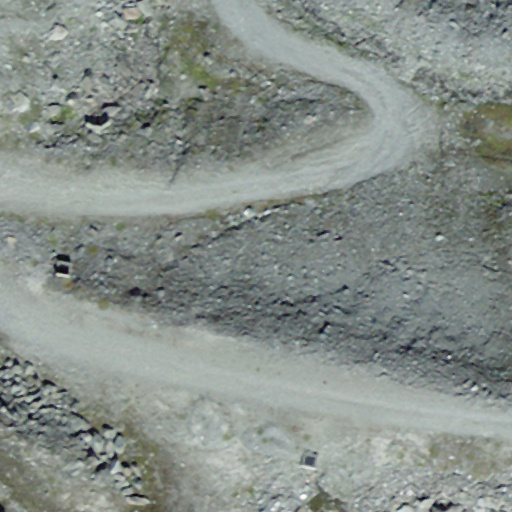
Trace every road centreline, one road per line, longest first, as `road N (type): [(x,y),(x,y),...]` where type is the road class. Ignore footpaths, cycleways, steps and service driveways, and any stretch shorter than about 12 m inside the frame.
road 1 (track): [(0,187),(99,199),(220,195),(321,176),(383,149),(392,127),(379,93),(269,39),(234,0)]
road 2 (track): [(511,425),(208,383),(82,347),(0,312)]
